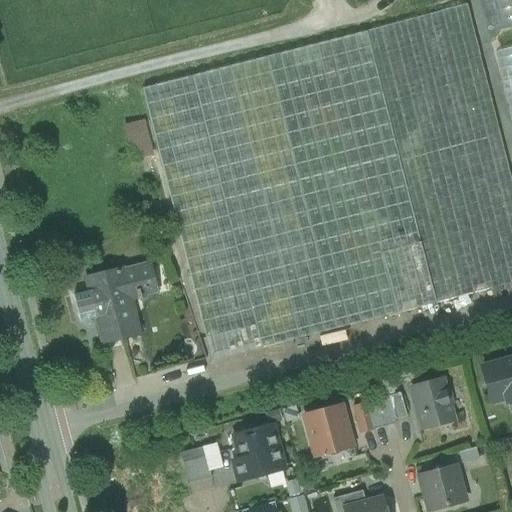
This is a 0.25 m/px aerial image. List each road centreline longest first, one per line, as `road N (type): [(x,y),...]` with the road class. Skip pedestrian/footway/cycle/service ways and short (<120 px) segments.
road 1 (track): [(0,109),(378,15),(402,0)]
road 2 (tertiary): [(40,432),(0,274)]
